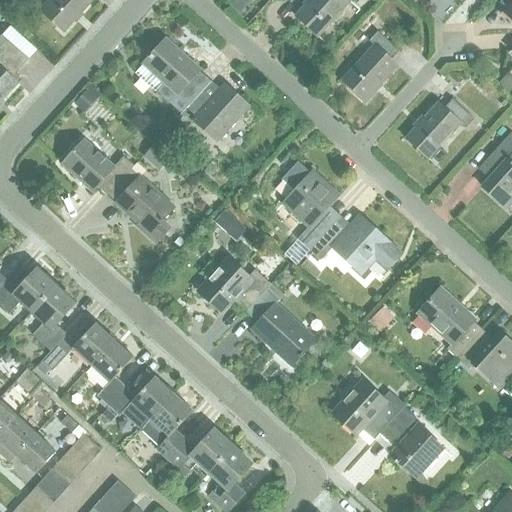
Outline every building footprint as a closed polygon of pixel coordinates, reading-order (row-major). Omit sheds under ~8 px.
[(54,0),(43,13),(65,33),(94,0),(54,0)] [(310,0),(295,17),(317,38),(350,3),(352,0),(310,0)] [(511,3),(503,13),(511,21),(511,3)] [(391,60),(399,51),(378,32),(370,41),(374,45),(342,80),(364,101),(397,65),(391,60)] [(187,108),(211,81),(199,70),(165,39),(143,64),(135,73),(155,91),(156,90),(182,113),(187,108)] [(0,105),(18,85),(13,80),(30,62),(8,41),(0,49),(0,105)] [(211,81),(187,108),(195,116),(192,119),(216,141),(248,106),(224,84),(219,89),(211,81)] [(439,104),(431,113),(425,119),(423,117),(415,126),(417,128),(407,140),(428,159),(460,124),(466,129),(474,120),(453,100),(445,108),(439,104)] [(511,134),(483,164),(494,174),(482,188),(506,209),(511,202),(511,134)] [(106,196),(109,194),(130,171),(134,165),(124,157),(114,167),(85,140),(62,165),(93,192),(97,188),(106,196)] [(143,156),(159,171),(171,159),(155,144),(143,156)] [(298,162),(281,180),(294,192),(283,204),(292,212),(289,215),(300,225),(303,222),(309,227),(297,240),(298,241),(309,250),(336,222),(324,212),(338,197),(311,173),(311,174),(298,162)] [(130,171),(109,194),(118,202),(117,204),(130,216),(133,213),(141,220),(136,226),(155,244),(170,229),(162,222),(174,208),(140,178),(139,179),(130,171)] [(478,173),(465,190),(473,196),(486,179),(478,173)] [(219,223),(246,239),(254,225),(227,209),(219,223)] [(336,222),(309,250),(320,261),(333,247),(361,274),(374,260),(387,272),(402,256),(360,217),(346,232),(336,222)] [(237,299),(249,309),(268,288),(269,289),(271,286),(258,274),(252,281),(229,260),(199,293),(222,314),(237,299)] [(20,303),(31,313),(56,285),(37,268),(17,290),(7,280),(0,287),(0,306),(9,314),(20,303)] [(32,335),(50,352),(66,334),(56,324),(75,303),(56,285),(31,313),(42,323),(32,335)] [(268,288),(249,309),(245,313),(258,325),(253,330),(292,366),(315,341),(276,305),(281,300),(269,289),(268,288)] [(447,350),(455,358),(480,330),(473,323),(474,322),(440,291),(419,314),(451,345),(447,350)] [(394,318),(383,307),(369,321),(380,332),(394,318)] [(71,349),(90,366),(115,339),(96,322),(76,343),(66,334),(50,352),(36,367),(45,376),(50,370),(51,371),(71,349)] [(480,330),(455,358),(467,369),(471,364),(496,388),(511,371),(511,345),(499,334),(493,342),(480,330)] [(97,395),(108,405),(125,386),(114,377),(134,356),(115,339),(90,366),(108,383),(97,395)] [(354,350),(367,358),(374,346),(362,339),(354,350)] [(40,380),(27,369),(16,383),(28,394),(40,380)] [(122,413),(140,430),(174,393),(155,376),(136,396),(125,386),(108,405),(120,416),(122,413)] [(382,431),(389,423),(404,408),(405,406),(392,394),(386,401),(363,382),(333,414),(357,436),(371,421),(382,431)] [(34,399),(45,408),(51,401),(40,392),(34,399)] [(167,459),(168,458),(185,440),(174,430),(193,410),(174,393),(140,430),(159,447),(156,449),(167,459)] [(0,436),(18,418),(0,401),(0,436)] [(404,408),(389,423),(406,439),(394,452),(404,461),(400,466),(414,479),(442,449),(413,422),(416,418),(404,408)] [(78,426),(67,416),(61,423),(72,433),(78,426)] [(0,454),(9,463),(16,456),(35,434),(18,418),(0,436),(0,454)] [(197,462),(209,473),(233,447),(214,429),(195,450),(185,440),(168,458),(186,475),(197,462)] [(35,434),(16,456),(34,473),(54,452),(35,434)] [(84,435),(76,444),(93,460),(101,451),(84,435)] [(76,444),(67,453),(85,469),(93,460),(76,444)] [(233,447),(209,473),(219,483),(208,495),(226,511),(227,511),(244,494),(233,485),(252,464),(233,447)] [(67,453),(59,462),(76,478),(85,469),(67,453)] [(59,462),(51,470),(69,486),(76,478),(59,462)] [(51,470),(43,479),(61,494),(69,486),(51,470)] [(43,479),(35,488),(53,503),(61,494),(43,479)] [(117,482),(110,490),(127,506),(135,498),(117,482)] [(35,488),(27,496),(44,511),(53,503),(35,488)] [(110,490),(102,499),(115,511),(122,511),(127,506),(110,490)] [(511,511),(511,496),(509,494),(493,511),(511,511)] [(44,511),(27,496),(19,505),(26,511),(44,511)] [(115,511),(102,499),(93,508),(97,511),(115,511)]
